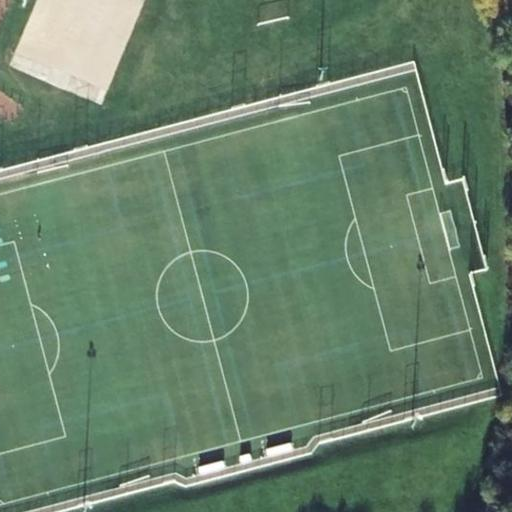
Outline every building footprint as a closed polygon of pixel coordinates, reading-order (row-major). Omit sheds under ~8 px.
[(304,0),(273,0),(276,11),(306,6),(304,0)] [(349,73),(379,66),(372,37),(342,44),(349,73)] [(426,88),(432,116),(461,110),(455,82),(426,88)] [(440,441),(416,449),(424,476),(449,468),(440,441)] [(436,483),(406,492),(412,511),(439,511),(445,510),(436,483)]
